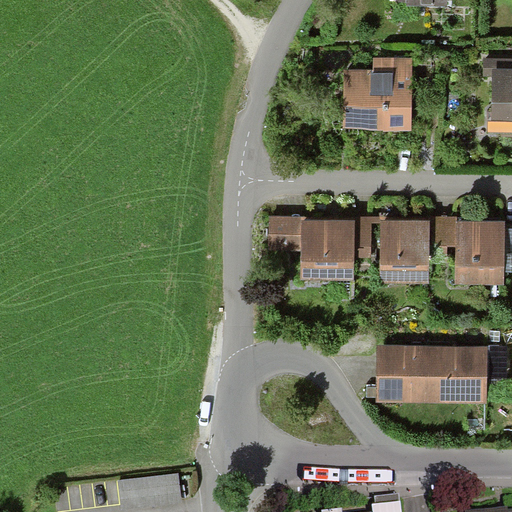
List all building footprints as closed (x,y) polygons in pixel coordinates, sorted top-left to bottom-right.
[(374,66),(346,66),(345,126),(413,127),(413,56),(374,56),(374,66)] [(511,65),(491,65),(491,117),(511,117),(511,65)] [(372,252),(373,210),(269,207),(268,248),(300,249),(299,275),(354,276),(355,252),(372,252)] [(430,209),(383,208),(382,274),(429,275),(430,235),(430,209)] [(430,209),(430,235),(456,236),(457,210),(430,209)] [(457,210),(456,236),(456,277),(504,278),(505,211),(457,210)] [(487,340),(382,338),(381,393),(486,395),(487,340)] [(492,346),(493,373),(511,372),(510,345),(492,346)] [(181,461),(120,469),(124,496),(184,489),(181,461)] [(401,511),(399,495),(375,498),(377,507),(373,508),(373,511),(401,511)]
